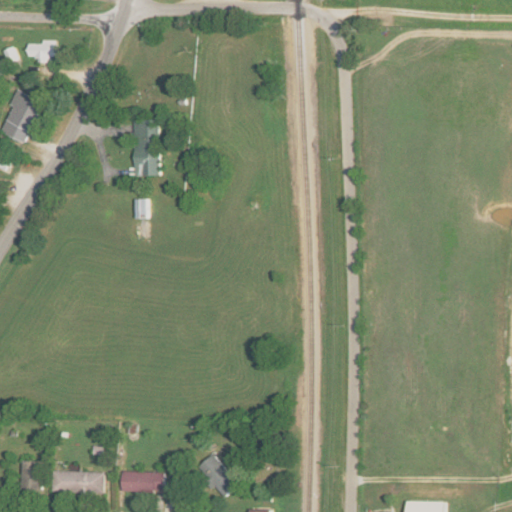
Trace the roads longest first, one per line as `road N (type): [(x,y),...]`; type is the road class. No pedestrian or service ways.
road 1 (residential): [(350,511),(351,182),(340,51),(319,15)]
road 2 (tertiary): [(0,244),(72,128),(125,0)]
road 3 (residential): [(319,15),(294,8),(121,16)]
road 4 (residential): [(319,15),(511,21)]
road 5 (residential): [(121,16),(0,17)]
